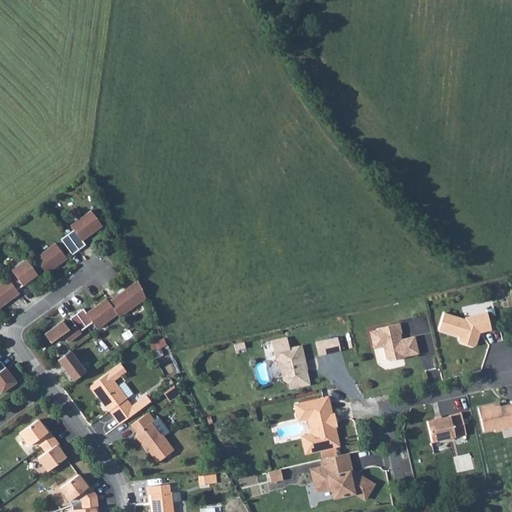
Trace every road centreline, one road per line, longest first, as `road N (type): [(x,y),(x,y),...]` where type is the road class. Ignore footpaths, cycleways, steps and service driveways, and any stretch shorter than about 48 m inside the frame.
road 1 (residential): [(507,357),(489,382),(390,408),(407,511)]
road 2 (residential): [(96,268),(18,321),(13,333),(48,385)]
road 3 (residential): [(48,385),(113,473),(124,511)]
